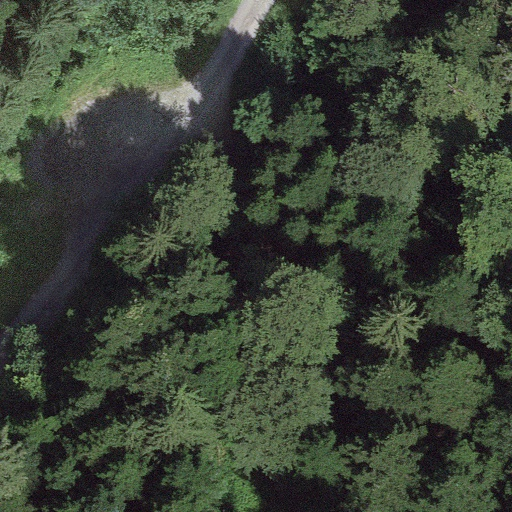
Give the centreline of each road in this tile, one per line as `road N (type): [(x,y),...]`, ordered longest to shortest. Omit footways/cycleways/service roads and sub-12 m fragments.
road 1 (track): [(302,511),(247,450),(219,198),(227,63)]
road 2 (residential): [(260,0),(227,63),(0,359)]
